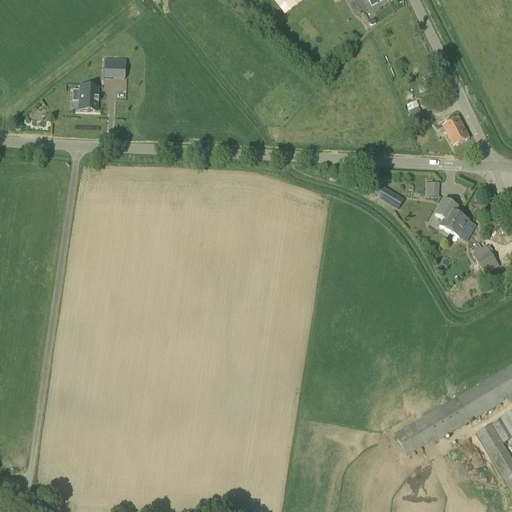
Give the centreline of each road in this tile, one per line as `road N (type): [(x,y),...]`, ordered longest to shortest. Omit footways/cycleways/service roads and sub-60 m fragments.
road 1 (tertiary): [(0,140),(493,168)]
road 2 (unknown): [(26,471),(76,144)]
road 3 (tertiary): [(493,168),(413,0)]
